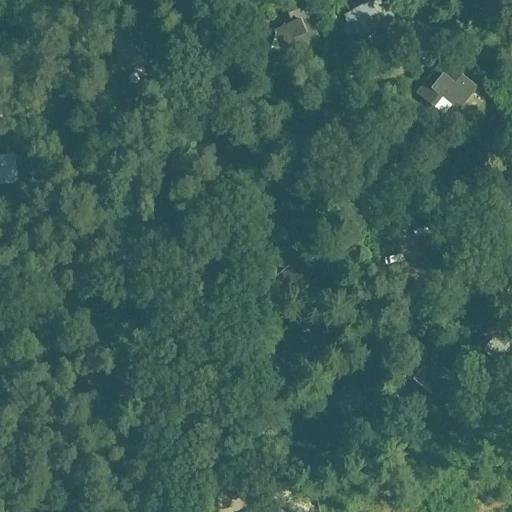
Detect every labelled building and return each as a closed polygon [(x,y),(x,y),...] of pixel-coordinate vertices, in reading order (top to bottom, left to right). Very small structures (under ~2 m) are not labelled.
[(359,40),(381,28),(387,39),(401,32),(386,3),(381,6),(377,0),(375,0),(346,16),(359,40)] [(275,32),(286,56),(319,42),(308,18),(275,32)] [(113,33),(119,66),(120,68),(146,63),(140,29),(113,33)] [(475,89),(471,86),(444,64),(419,95),(432,105),(440,96),(458,110),(475,89)] [(45,108),(51,143),(77,139),(72,104),(45,108)] [(0,185),(17,183),(13,157),(0,158),(0,185)] [(315,168),(308,172),(284,187),(298,210),(329,191),(315,168)] [(295,298),(323,276),(307,255),(279,276),(295,298)] [(511,341),(496,327),(478,347),(504,370),(511,361),(511,341)] [(307,335),(277,353),(291,376),(321,358),(307,335)] [(425,355),(418,364),(425,370),(415,382),(436,398),(452,377),(425,355)] [(356,378),(331,403),(349,422),(375,398),(356,378)]
